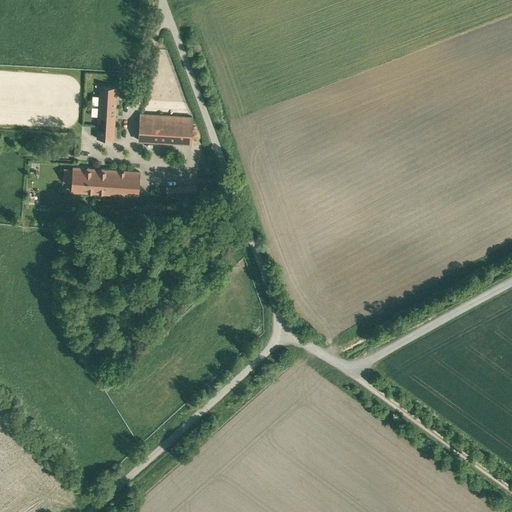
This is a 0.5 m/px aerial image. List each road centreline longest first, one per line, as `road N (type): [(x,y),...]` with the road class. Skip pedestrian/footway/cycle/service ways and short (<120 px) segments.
road 1 (unclassified): [(161,0),(277,328),(269,349),(89,511)]
road 2 (track): [(275,338),(291,326),(355,371),(511,286)]
road 3 (track): [(355,371),(511,487)]
